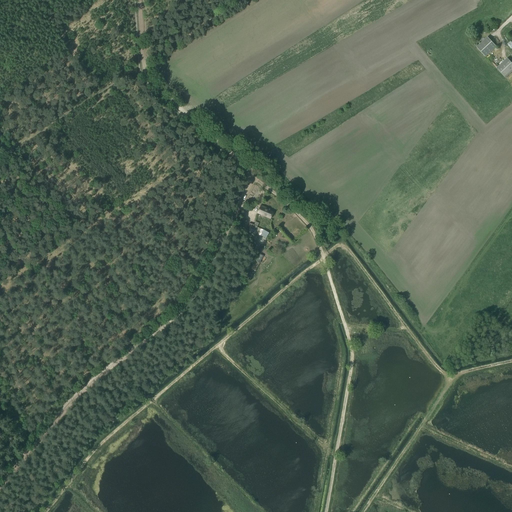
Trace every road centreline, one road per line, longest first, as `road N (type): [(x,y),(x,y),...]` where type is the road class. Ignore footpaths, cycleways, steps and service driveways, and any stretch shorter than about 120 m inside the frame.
road 1 (track): [(251,178),(314,235),(350,345),(326,511)]
road 2 (track): [(251,178),(189,300),(77,395),(34,445)]
road 3 (track): [(138,0),(148,80),(251,178)]
road 4 (track): [(138,67),(7,152)]
road 5 (track): [(242,0),(138,67)]
